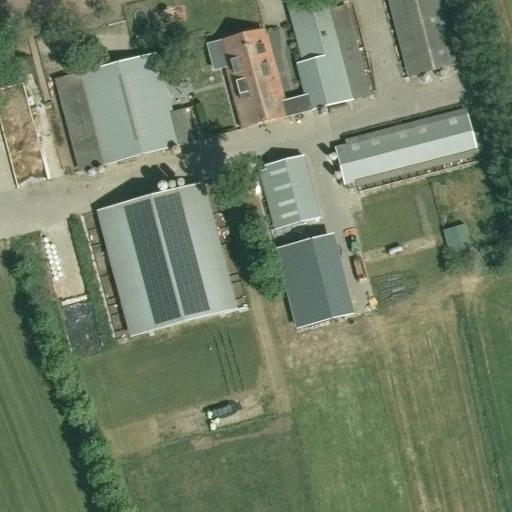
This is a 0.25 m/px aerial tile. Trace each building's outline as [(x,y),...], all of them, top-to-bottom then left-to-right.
[(393,0),(413,76),(451,66),(433,0),(393,0)] [(114,14),(121,38),(154,28),(146,3),(114,14)] [(347,6),(330,10),(300,18),(311,61),(296,65),(308,113),(370,97),(347,6)] [(288,117),(267,35),(265,36),(263,30),(222,41),(228,66),(226,66),(242,129),(288,117)] [(78,172),(102,166),(180,146),(194,142),(186,110),(172,114),(156,54),(55,80),(78,172)] [(346,141),(347,146),(335,149),(345,186),(477,152),(467,110),(346,141)] [(258,234),(281,228),(320,219),(304,156),(242,171),(258,234)] [(191,187),(114,207),(146,333),(224,313),(191,187)] [(450,230),(454,254),(475,250),(471,226),(450,230)]
